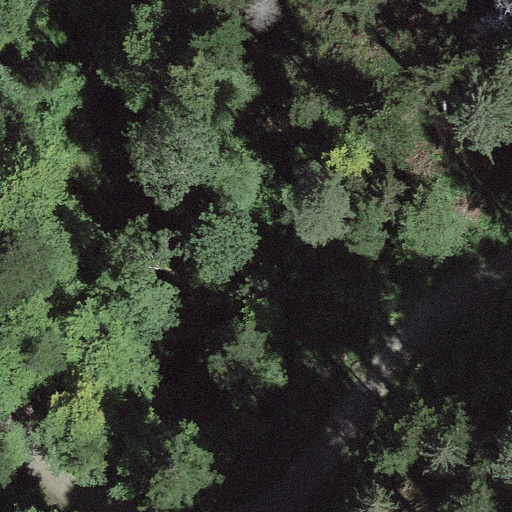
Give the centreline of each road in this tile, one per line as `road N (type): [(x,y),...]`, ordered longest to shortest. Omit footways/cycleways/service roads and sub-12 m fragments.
road 1 (track): [(511,268),(408,320),(328,460),(286,511)]
road 2 (track): [(95,511),(0,425)]
